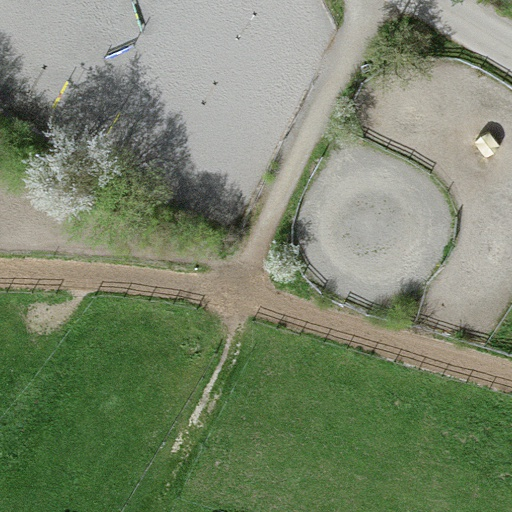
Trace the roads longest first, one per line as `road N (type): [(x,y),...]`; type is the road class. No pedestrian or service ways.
road 1 (track): [(511,384),(234,307)]
road 2 (track): [(234,307),(112,287),(0,281)]
